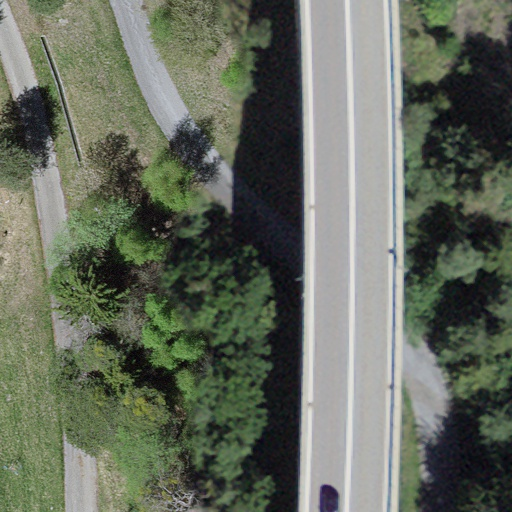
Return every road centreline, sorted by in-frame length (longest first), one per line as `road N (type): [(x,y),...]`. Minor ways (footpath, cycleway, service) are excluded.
road 1 (unclassified): [(125,0),(149,74),(193,154),(401,343),(430,413),(428,511)]
road 2 (primary): [(345,0),(350,350),(343,511)]
